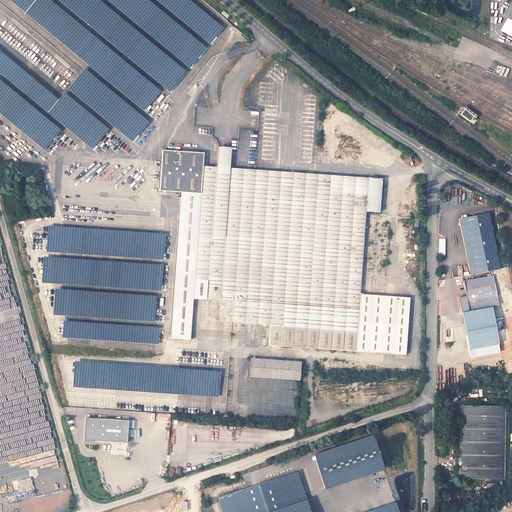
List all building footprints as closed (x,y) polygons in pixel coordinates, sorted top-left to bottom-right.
[(155,0),(209,44),(222,28),(187,0),(155,0)] [(134,139),(148,122),(82,70),(68,88),(134,139)] [(0,114),(44,148),(60,128),(0,82),(0,114)] [(458,113),(461,115),(465,110),(474,117),(470,123),(474,125),(477,121),(476,120),(478,117),(464,107),(463,108),(462,108),(458,113)] [(465,110),(461,115),(470,123),(474,117),(465,110)] [(217,168),(230,169),(232,140),(219,139),(217,168)] [(191,339),(193,307),(193,298),(202,299),(208,299),(206,321),(245,324),(270,325),(269,338),(269,345),(407,354),(409,309),(359,306),(366,212),(379,212),(381,179),(230,169),(217,168),(202,167),(202,154),(162,152),(160,192),(181,193),(172,338),(191,339)] [(488,213),(462,219),(472,268),(498,262),(497,257),(501,257),(500,250),(496,250),(488,213)] [(412,226),(405,226),(403,238),(410,239),(412,226)] [(415,244),(404,242),(403,261),(414,262),(415,244)] [(160,291),(161,264),(111,261),(111,269),(110,276),(119,277),(119,281),(121,281),(121,289),(160,291)] [(451,270),(451,277),(468,275),(467,269),(451,270)] [(492,276),(463,281),(468,311),(490,306),(498,305),(492,276)] [(0,350),(3,354),(5,354),(6,358),(20,355),(20,360),(21,360),(27,359),(20,325),(23,323),(20,307),(14,307),(12,301),(13,300),(12,292),(9,292),(7,280),(0,286),(0,350)] [(153,320),(154,295),(53,290),(52,314),(68,315),(68,312),(74,313),(74,317),(153,320)] [(193,298),(193,307),(201,307),(202,299),(193,298)] [(499,350),(490,306),(468,311),(461,312),(469,356),(499,350)] [(157,343),(158,326),(69,322),(69,324),(65,324),(65,322),(62,322),(61,338),(157,343)] [(270,325),(245,324),(244,336),(269,338),(270,325)] [(301,363),(251,359),(250,377),(300,380),(301,363)] [(459,459),(459,466),(459,478),(504,478),(505,407),(460,407),(459,459)] [(129,420),(87,417),(86,438),(128,441),(129,420)] [(374,436),(314,455),(325,489),(385,470),(374,436)] [(0,468),(34,460),(33,455),(26,454),(27,452),(9,448),(8,454),(5,444),(5,445),(0,443),(0,468)] [(310,511),(297,472),(219,497),(223,511),(310,511)] [(398,511),(395,503),(368,511),(398,511)]
